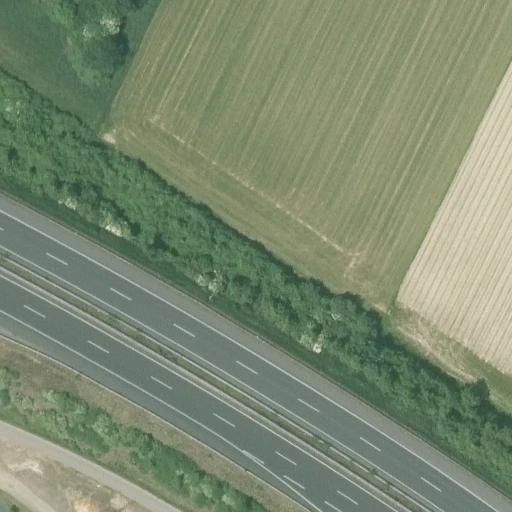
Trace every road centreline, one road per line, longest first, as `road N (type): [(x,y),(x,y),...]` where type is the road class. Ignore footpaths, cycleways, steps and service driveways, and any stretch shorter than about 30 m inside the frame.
road 1 (motorway): [(450,511),(329,428),(0,246)]
road 2 (motorway): [(0,308),(344,511)]
road 3 (track): [(0,432),(165,511)]
